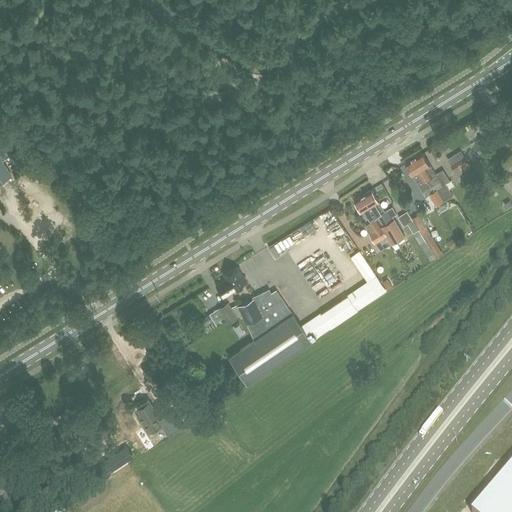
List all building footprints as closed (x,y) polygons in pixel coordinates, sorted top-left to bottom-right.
[(468,163),(460,151),(447,159),(454,172),(468,163)] [(452,196),(438,173),(435,175),(422,153),(414,158),(427,180),(440,203),(452,196)] [(0,158),(0,181),(11,175),(0,158)] [(435,205),(440,203),(427,180),(414,158),(405,163),(425,196),(429,194),(435,205)] [(380,188),(384,199),(388,197),(384,186),(380,188)] [(372,189),(363,194),(377,216),(376,216),(382,226),(393,219),(394,219),(393,216),(397,214),(392,207),(387,210),(386,211),(372,189)] [(363,194),(354,200),(365,218),(367,217),(369,220),(376,216),(377,216),(363,194)] [(511,207),(511,203),(503,208),(505,212),(511,207)] [(420,211),(410,217),(412,221),(418,230),(431,250),(438,246),(425,225),(428,223),(420,211)] [(393,219),(382,226),(386,232),(394,243),(406,235),(395,218),(394,219),(393,219)] [(382,227),(381,227),(377,219),(369,223),(365,226),(375,244),(387,236),(382,227)] [(412,221),(407,224),(413,233),(418,230),(412,221)] [(457,244),(453,239),(448,242),(451,248),(457,244)] [(278,246),(284,255),(289,252),(284,243),(278,246)] [(401,248),(405,255),(413,250),(409,243),(401,248)] [(273,249),(278,258),(283,256),(278,246),(273,249)] [(309,257),(300,266),(304,270),(313,261),(309,257)] [(222,295),(246,281),(237,267),(224,275),(226,279),(216,285),(222,295)] [(392,286),(388,280),(386,280),(382,282),(387,289),(392,286)] [(253,340),(226,358),(244,385),(271,367),(273,366),(292,353),(309,342),(300,328),(279,294),(273,293),(271,293),(269,289),(253,297),(253,299),(238,306),(242,313),(253,340)] [(347,297),(320,315),(329,329),(356,311),(347,297)] [(238,306),(237,305),(231,308),(227,302),(208,314),(215,325),(224,320),(226,323),(242,313),(238,306)] [(212,320),(209,315),(201,319),(204,325),(212,320)] [(174,411),(159,420),(155,415),(158,414),(149,400),(136,408),(141,415),(138,416),(148,433),(155,428),(156,430),(168,422),(173,430),(186,423),(180,412),(176,414),(174,411)] [(120,443),(125,440),(127,439),(124,434),(123,434),(121,432),(120,433),(116,436),(115,435),(102,444),(107,452),(120,444),(120,443)] [(104,476),(126,461),(133,456),(126,446),(110,457),(97,466),(104,476)] [(511,511),(511,469),(475,511),(511,511)]
